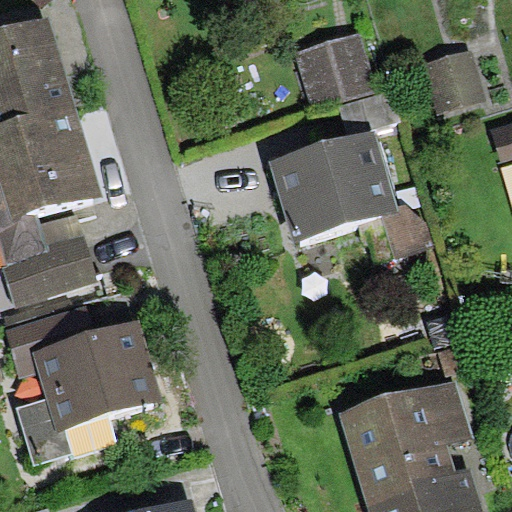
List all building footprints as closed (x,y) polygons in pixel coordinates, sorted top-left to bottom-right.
[(104,198),(46,18),(0,33),(0,265),(3,265),(49,250),(42,226),(39,218),(104,198)] [(359,36),(295,55),(310,108),(374,90),(359,36)] [(477,51),(428,63),(441,115),(490,103),(477,51)] [(393,93),(342,109),(351,137),(374,130),(402,121),(393,93)] [(511,123),(490,130),(500,164),(511,160),(511,123)] [(351,137),(270,162),(295,241),(382,214),(400,208),(374,130),(351,137)] [(400,208),(382,214),(396,259),(434,247),(426,222),(409,206),(400,208)] [(78,215),(42,226),(49,250),(3,265),(18,311),(100,285),(78,215)] [(162,400),(137,318),(95,331),(87,304),(7,328),(22,377),(42,371),(51,401),(16,411),(33,468),(118,443),(110,416),(162,400)] [(457,381),(342,411),(368,511),(484,511),(472,465),(457,469),(452,449),(473,444),(457,381)] [(196,511),(193,501),(157,511),(196,511)]
